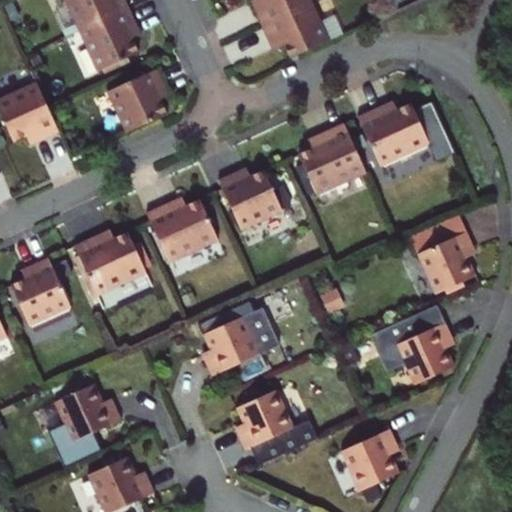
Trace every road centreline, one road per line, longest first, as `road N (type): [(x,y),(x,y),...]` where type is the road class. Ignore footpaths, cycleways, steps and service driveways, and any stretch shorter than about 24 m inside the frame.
road 1 (residential): [(225,106),(380,48),(414,46),(482,61)]
road 2 (residential): [(0,226),(225,106)]
road 3 (residential): [(511,307),(497,352),(411,511)]
